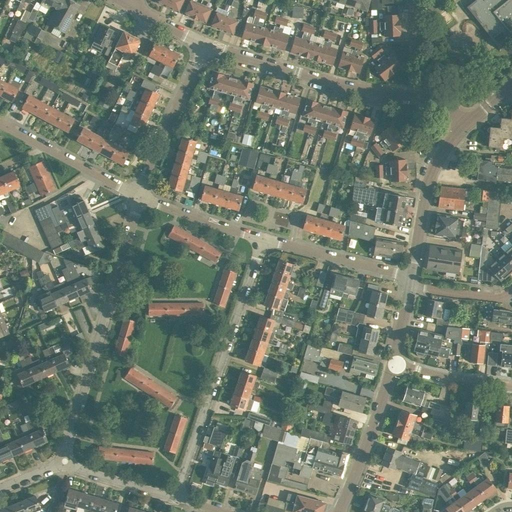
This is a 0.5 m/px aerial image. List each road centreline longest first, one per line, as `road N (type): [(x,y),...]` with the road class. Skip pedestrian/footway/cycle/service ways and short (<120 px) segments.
road 1 (residential): [(63,465),(139,196)]
road 2 (residential): [(468,125),(435,100),(348,87),(205,43)]
road 3 (residential): [(175,497),(263,239)]
road 4 (tertiary): [(411,277),(430,174),(468,125)]
road 5 (residential): [(139,196),(205,43)]
road 6 (tertiary): [(338,511),(392,363)]
road 7 (residential): [(411,277),(263,239)]
road 8 (residential): [(263,239),(139,196)]
road 9 (residential): [(511,385),(392,363)]
